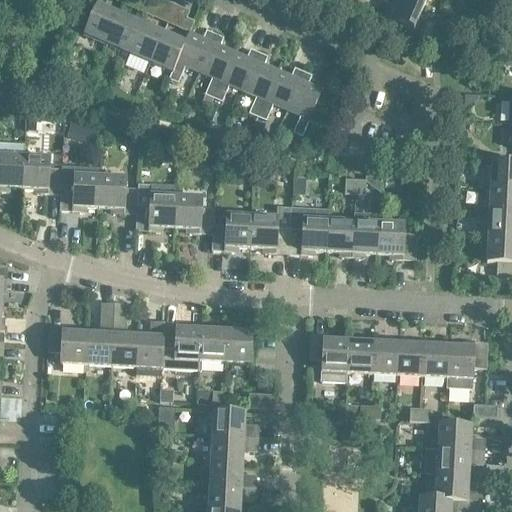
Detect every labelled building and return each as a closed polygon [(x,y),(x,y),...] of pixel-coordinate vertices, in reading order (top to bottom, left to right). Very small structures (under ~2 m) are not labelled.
[(398,0),(375,0),(388,6),(382,20),(413,33),(422,10),(398,0)] [(398,0),(422,10),(426,0),(398,0)] [(136,12),(145,16),(150,4),(141,1),(136,12)] [(150,4),(145,16),(153,19),(158,8),(150,4)] [(96,7),(83,37),(105,47),(118,16),(96,7)] [(140,26),(118,16),(105,47),(127,56),(140,26)] [(171,75),(168,82),(177,86),(184,69),(198,75),(214,36),(206,33),(202,40),(189,35),(194,23),(186,20),(185,20),(181,31),(188,34),(184,45),(171,75)] [(162,35),(140,26),(127,56),(149,66),(162,35)] [(149,66),(171,75),(184,45),(162,35),(149,66)] [(211,81),(204,97),(213,101),(233,54),(219,48),(223,40),(214,36),(198,75),(211,81)] [(221,104),(228,88),(242,94),(258,55),(250,52),(247,59),(233,54),(213,101),(221,104)] [(255,99),(248,116),(257,120),(277,73),(264,67),(267,59),(258,55),(242,94),(255,99)] [(265,123),(273,107),(286,112),(302,74),(294,71),(291,78),(277,73),(257,120),(265,123)] [(300,118),(293,135),(302,139),(322,92),(308,86),(311,78),(302,74),(286,112),(300,118)] [(35,134),(36,123),(28,123),(27,133),(35,134)] [(257,123),(253,131),(262,135),(265,126),(257,123)] [(70,126),(67,139),(78,142),(81,129),(70,126)] [(22,191),(23,159),(24,147),(0,146),(0,195),(9,195),(9,191),(22,191)] [(60,188),(61,172),(49,171),(49,161),(23,159),(22,191),(36,192),(36,197),(60,198),(60,188)] [(511,190),(511,165),(491,164),(490,190),(511,190)] [(218,168),(217,175),(226,177),(227,170),(218,168)] [(99,179),(74,178),(73,188),(60,188),(60,198),(59,214),(83,215),(83,211),(98,211),(99,179)] [(137,208),(137,192),(125,191),(125,181),(99,179),(98,211),(112,212),(112,217),(136,218),(136,208),(137,208)] [(293,180),(292,191),(302,191),(302,181),(293,180)] [(345,183),(344,196),(354,197),(355,183),(345,183)] [(364,197),(365,184),(355,183),(354,197),(364,197)] [(511,215),(511,190),(490,190),(488,214),(511,215)] [(137,191),(137,192),(137,208),(136,208),(136,218),(135,234),(159,235),(159,230),(174,231),(175,199),(176,193),(137,191)] [(212,228),(213,212),(201,211),(201,200),(175,199),(174,231),(188,232),(188,237),(212,238),(212,228)] [(251,219),(250,251),(264,252),(264,256),(288,258),(290,214),(290,211),(277,210),(277,214),(277,220),(251,219)] [(290,214),(288,258),(311,259),(312,254),(326,255),(328,223),(328,216),(329,213),(290,211),(290,214)] [(511,240),(511,215),(488,214),(487,239),(511,240)] [(353,224),(351,261),(361,261),(361,257),(376,257),(378,226),(378,218),(353,216),(353,224)] [(251,219),(225,218),(225,228),(212,228),(212,238),(211,254),(235,255),(235,250),(250,251),(251,219)] [(326,255),(341,256),(341,260),(351,261),(353,224),(328,223),(326,255)] [(416,238),(403,237),(404,227),(378,226),(376,257),(391,258),(391,263),(414,264),(416,238)] [(486,265),(496,266),(496,278),(511,279),(511,240),(487,239),(486,265)] [(114,307),(101,306),(99,337),(86,336),(84,368),(110,369),(114,307)] [(137,339),(125,338),(127,308),(114,307),(110,369),(135,371),(137,339)] [(163,325),(150,325),(149,339),(137,339),(135,371),(161,372),(163,325)] [(163,325),(161,372),(199,374),(199,364),(201,332),(186,331),(186,327),(163,325)] [(226,329),(216,328),(215,333),(201,332),(199,364),(224,365),(226,329)] [(86,336),(72,335),(73,330),(49,329),(48,355),(60,356),(60,367),(84,368),(86,336)] [(251,335),(236,334),(236,329),(226,329),(224,365),(250,367),(251,335)] [(348,344),(333,343),(334,338),(310,337),(308,363),(321,364),(320,384),(346,386),(346,376),(348,344)] [(373,340),(363,340),(362,344),(348,344),(346,376),(371,377),(373,340)] [(398,346),(383,345),(383,341),(373,340),(371,377),(396,378),(398,346)] [(423,343),(413,342),(413,347),(398,346),(396,378),(421,379),(423,343)] [(448,349),(433,348),(433,343),(423,343),(421,379),(446,381),(448,349)] [(446,381),(445,391),(471,393),(472,382),(472,371),(485,372),(486,346),(462,345),(462,350),(448,349),(446,381)] [(211,395),(210,409),(221,410),(222,396),(211,395)] [(248,397),(248,410),(274,412),(274,399),(248,397)] [(496,421),(496,409),(473,408),(472,420),(496,421)] [(370,410),(360,409),(359,422),(369,423),(370,410)] [(369,423),(380,423),(380,410),(370,410),(369,423)] [(409,412),(409,425),(419,425),(419,412),(409,412)] [(429,426),(430,413),(419,412),(419,425),(429,426)] [(258,442),(258,429),(244,428),(244,415),(212,413),(211,439),(258,442)] [(469,428),(438,427),(437,452),(483,455),(483,442),(469,441),(469,428)] [(242,466),(242,454),(257,455),(258,442),(211,439),(210,464),(242,466)] [(261,451),(258,465),(271,467),(273,453),(261,451)] [(424,477),(435,478),(467,479),(467,467),(482,468),(483,455),(437,452),(425,452),(424,477)] [(171,454),(170,463),(181,463),(181,455),(171,454)] [(255,492),(256,479),(241,478),(242,466),(210,464),(208,489),(255,492)] [(480,503),(481,492),(466,491),(467,479),(435,478),(434,501),(480,503)] [(239,511),(240,504),(254,504),(255,492),(208,489),(207,511),(239,511)] [(434,501),(418,500),(417,511),(480,511),(480,503),(434,501)]
